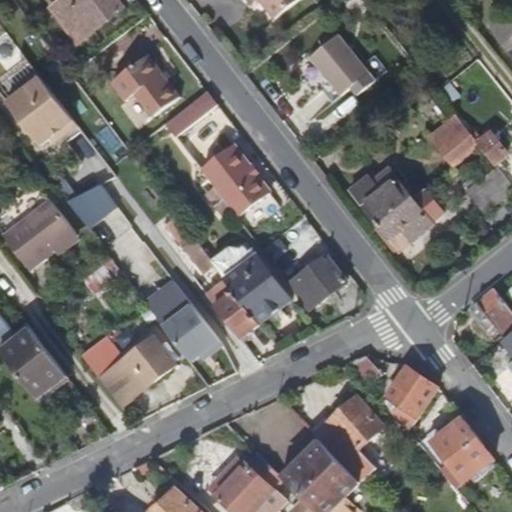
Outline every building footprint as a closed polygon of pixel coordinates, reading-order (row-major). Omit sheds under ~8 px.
[(126,9),(119,0),(66,0),(54,9),(80,44),(126,9)] [(298,0),(261,0),(276,18),(298,0)] [(371,73),(341,35),(313,58),(342,96),(371,73)] [(181,97),(150,57),(114,84),(129,103),(138,95),(155,118),(181,97)] [(53,139),(61,133),(69,135),(79,127),(42,79),(10,104),(43,147),(53,139)] [(511,99),(502,87),(492,94),(511,119),(511,99)] [(179,137),(220,106),(210,93),(170,125),(179,137)] [(479,143),(491,133),(475,113),(463,123),(479,143)] [(479,143),(463,123),(437,144),(455,166),(481,146),(479,143)] [(57,144),(69,135),(61,133),(53,139),(57,144)] [(505,150),(491,133),(479,143),(481,146),(496,164),(506,156),(502,152),(505,150)] [(271,194),(234,147),(204,170),(240,218),(271,194)] [(414,199),(388,167),(370,181),(366,176),(350,189),(380,226),(414,199)] [(485,214),(511,192),(511,183),(498,167),(467,192),(485,214)] [(143,168),(134,176),(145,190),(155,183),(143,168)] [(103,186),(70,203),(90,229),(101,220),(95,213),(101,208),(107,216),(119,207),(103,186)] [(400,252),(442,216),(423,192),(414,199),(380,226),(400,252)] [(83,237),(56,204),(11,239),(37,274),(60,256),(83,237)] [(213,261),(179,216),(168,224),(206,275),(217,266),(213,261)] [(64,260),(87,242),(83,237),(60,256),(64,260)] [(293,302),(254,250),(250,253),(246,247),(239,252),(232,248),(213,261),(217,266),(228,280),(262,326),(293,302)] [(311,312),(350,283),(330,257),(291,286),(311,312)] [(114,261),(86,283),(96,296),(124,274),(114,261)] [(262,326),(228,280),(208,295),(243,340),(262,326)] [(177,283),(148,304),(193,364),(202,358),(210,352),(213,356),(225,346),(177,283)] [(495,289),(469,309),(486,333),(497,325),(504,334),(511,327),(511,307),(511,309),(495,289)] [(72,382),(36,334),(7,357),(43,404),(72,382)] [(129,361),(159,339),(156,335),(126,357),(129,361)] [(126,357),(110,336),(84,355),(100,377),(126,357)] [(180,367),(159,339),(129,361),(126,357),(100,377),(124,409),(180,367)] [(210,352),(202,358),(205,362),(213,356),(210,352)] [(384,376),(370,359),(368,359),(354,365),(371,386),(384,376)] [(413,434),(441,389),(412,370),(409,369),(390,402),(401,409),(397,416),(413,434)] [(357,456),(387,430),(360,398),(330,423),(327,419),(312,431),(325,445),(338,458),(350,449),(357,456)] [(454,465),(482,442),(467,422),(449,437),(441,429),(431,439),(454,465)] [(461,491),(498,461),(489,450),(482,442),(454,465),(445,473),(461,491)] [(333,511),(362,483),(352,473),(338,458),(325,445),(286,483),(297,494),(305,502),(315,511),(333,511)] [(357,456),(350,449),(338,458),(352,473),(363,463),(357,456)] [(284,511),(290,507),(275,493),(286,483),(262,461),(253,471),(248,467),(217,498),(231,511),(284,511)] [(200,511),(179,492),(159,511),(200,511)] [(315,511),(305,502),(294,511),(315,511)]
